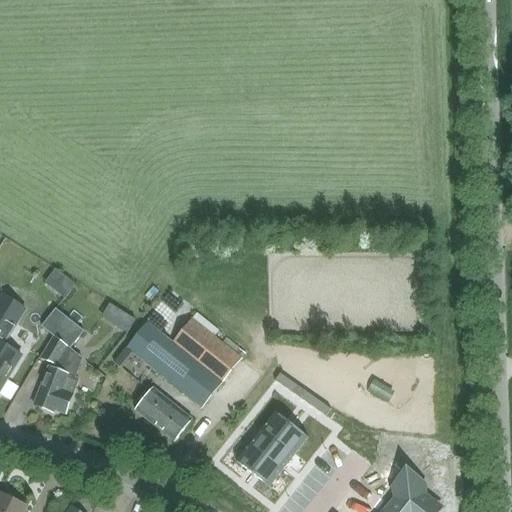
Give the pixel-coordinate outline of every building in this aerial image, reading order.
[(0,332),(17,304),(1,294),(0,296),(0,332)] [(42,328),(54,337),(55,337),(65,346),(69,349),(82,333),(55,311),(42,328)] [(236,355),(191,320),(173,343),(146,322),(126,349),(114,363),(122,370),(134,355),(159,375),(203,409),(223,383),(242,360),(240,359),(245,353),(241,350),(236,355)] [(65,415),(79,380),(68,376),(76,355),(65,346),(55,337),(41,360),(54,365),(53,370),(49,368),(35,406),(52,413),(53,410),(65,415)] [(0,394),(21,359),(0,346),(0,394)] [(280,374),(275,382),(284,388),(289,380),(280,374)] [(289,380),(284,388),(292,394),(297,386),(289,380)] [(297,386),(292,394),(301,400),(306,392),(297,386)] [(175,443),(193,421),(153,389),(135,411),(175,443)] [(306,392),(301,400),(309,406),(314,398),(306,392)] [(314,398),(309,406),(318,412),(323,404),(314,398)] [(323,404),(318,412),(326,417),(331,410),(323,404)] [(275,413),(262,429),(279,442),(292,426),(275,413)] [(292,426),(279,442),(295,455),(308,439),(292,426)] [(262,429),(249,446),(266,459),(279,442),(262,429)] [(279,442),(266,459),(282,472),(295,455),(279,442)] [(249,446),(236,462),(253,475),(266,459),(249,446)] [(266,459),(253,475),(269,489),(282,472),(266,459)] [(394,503),(386,511),(441,511),(425,498),(423,485),(406,472),(392,489),(394,503)] [(0,511),(25,511),(27,509),(1,497),(0,498),(0,511)]
